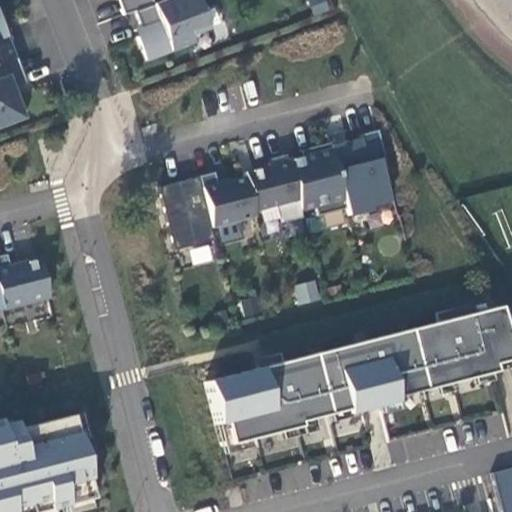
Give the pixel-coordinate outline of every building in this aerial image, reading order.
[(114,0),(122,18),(133,14),(139,12),(152,7),(149,0),(114,0)] [(207,32),(195,0),(171,0),(152,7),(139,12),(133,14),(139,30),(139,31),(148,28),(151,34),(135,40),(144,63),(192,45),(191,38),(207,32)] [(307,0),(312,15),(328,10),(325,0),(307,0)] [(0,66),(13,62),(7,45),(9,44),(0,18),(0,66)] [(132,32),(135,40),(151,34),(148,28),(139,31),(139,30),(132,32)] [(27,87),(17,60),(13,62),(0,66),(0,128),(25,119),(18,99),(13,101),(10,93),(27,87)] [(347,144),(328,149),(344,212),(345,215),(367,209),(368,214),(389,209),(380,176),(386,174),(376,134),(357,139),(360,153),(350,156),(347,144)] [(327,147),(308,152),(310,158),(286,165),(298,214),(313,210),(315,220),(344,212),(328,149),(327,147)] [(270,169),(242,176),(243,181),(252,215),(276,209),(281,226),(300,221),(298,214),(286,165),(284,159),(268,163),(270,169)] [(212,176),(197,180),(210,231),(253,220),(252,215),(243,181),(215,188),(212,176)] [(156,190),(173,255),(213,245),(210,231),(197,180),(156,190)] [(368,214),(367,209),(345,215),(346,219),(368,214)] [(4,258),(0,258),(0,312),(47,301),(37,262),(7,270),(4,258)] [(296,305),(319,300),(315,281),(292,286),(296,305)] [(495,310),(449,322),(447,313),(433,317),(435,326),(280,366),(278,356),(263,360),(266,369),(203,386),(214,428),(220,426),(226,448),(296,430),(295,426),(343,413),(344,418),(392,405),(391,401),(491,376),(483,346),(504,340),(495,310)] [(510,363),(504,340),(483,346),(489,368),(510,363)] [(0,511),(48,511),(88,502),(66,419),(10,434),(7,425),(0,427),(0,511)] [(511,511),(511,473),(511,471),(489,477),(497,511),(511,511)] [(490,511),(488,502),(466,506),(466,511),(490,511)]
